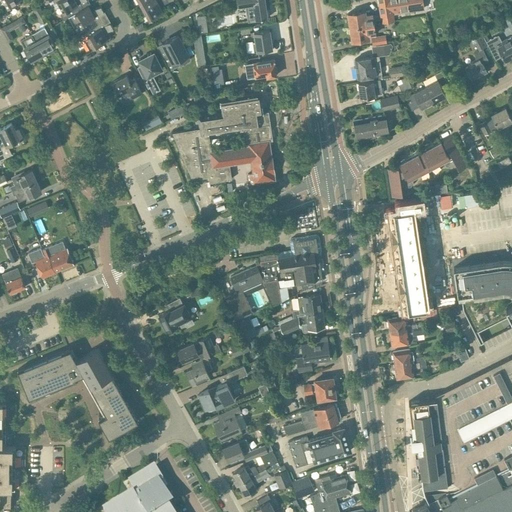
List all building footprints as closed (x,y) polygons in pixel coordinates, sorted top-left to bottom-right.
[(64,19),(69,16),(76,12),(82,9),(80,4),(86,0),(58,0),(65,11),(61,14),(64,19)] [(139,0),(144,8),(158,0),(139,0)] [(158,0),(144,8),(150,19),(164,12),(161,6),(172,0),(158,0)] [(237,0),(238,5),(246,4),(249,21),(256,19),(268,17),(268,16),(270,15),(269,10),(267,9),(265,0),(237,0)] [(378,0),(381,15),(387,14),(393,13),(423,8),(421,0),(378,0)] [(71,15),(69,16),(69,17),(75,28),(78,33),(88,27),(99,21),(108,16),(105,11),(104,11),(101,6),(92,11),(88,5),(82,9),(76,12),(71,15)] [(41,23),(42,22),(47,20),(40,6),(34,9),(41,23)] [(365,11),(348,13),(350,27),(374,23),(372,14),(366,15),(365,11)] [(205,15),(197,16),(199,32),(207,31),(205,15)] [(89,40),(85,42),(89,49),(108,39),(112,37),(109,31),(114,28),(111,23),(112,22),(108,16),(99,21),(89,27),(86,29),(89,34),(88,35),(87,36),(89,40)] [(21,24),(18,19),(6,25),(9,31),(21,24)] [(142,23),(136,26),(139,33),(146,30),(142,23)] [(374,23),(350,27),(352,41),(369,39),(369,34),(375,33),(374,23)] [(249,26),(240,28),(242,35),(251,33),(249,26)] [(45,27),(33,34),(44,53),(56,46),(49,34),(45,27)] [(258,51),(273,49),(270,30),(255,32),(258,51)] [(481,32),(469,38),(473,45),(479,42),(481,47),(488,44),(486,41),(481,32)] [(44,53),(33,34),(21,40),(25,47),(32,60),(44,53)] [(371,36),(372,45),(387,43),(385,34),(371,36)] [(506,61),(511,57),(511,36),(507,39),(502,42),(499,34),(486,41),(488,44),(495,59),(503,55),(506,61)] [(188,54),(179,35),(163,43),(169,54),(163,57),(170,71),(181,65),(178,60),(188,54)] [(198,67),(206,66),(203,47),(195,49),(198,67)] [(475,54),(478,59),(470,63),(471,65),(466,67),(472,79),(487,71),(483,64),(489,61),(483,50),(475,54)] [(163,69),(155,52),(139,59),(144,68),(139,70),(148,88),(151,87),(157,83),(156,80),(153,74),(163,69)] [(379,56),(374,56),(355,59),(358,78),(377,75),(382,74),(379,56)] [(247,64),(244,64),(247,79),(256,77),(267,75),(268,77),(277,75),(274,59),(254,62),(247,64)] [(212,66),(215,88),(222,87),(222,84),(224,83),(222,68),(219,68),(219,65),(212,66)] [(408,65),(389,68),(391,77),(409,74),(408,65)] [(426,86),(434,101),(446,95),(442,86),(448,83),(442,70),(435,74),(438,80),(426,86)] [(119,94),(128,90),(132,97),(146,90),(138,75),(130,79),(127,74),(112,82),(119,94)] [(411,87),(407,76),(396,81),(401,92),(411,87)] [(359,83),(361,98),(376,96),(376,95),(383,94),(380,80),(373,81),(373,80),(359,83)] [(422,108),(434,101),(426,86),(414,92),(406,97),(412,110),(421,105),(422,108)] [(240,162),(251,160),(264,158),(264,162),(273,161),(271,147),(259,148),(258,144),(251,145),(247,112),(253,112),(253,106),(263,105),(262,99),(261,93),(244,96),(240,97),(221,100),(223,113),(199,116),(200,128),(173,132),(193,179),(209,176),(210,182),(232,179),(230,164),(240,162)] [(193,101),(186,102),(189,109),(203,103),(201,93),(192,94),(193,101)] [(400,106),(397,95),(380,99),(383,110),(400,106)] [(186,112),(182,105),(176,108),(179,115),(186,112)] [(258,144),(259,148),(271,147),(270,140),(273,140),(269,112),(264,113),(264,112),(263,105),(253,106),(253,112),(247,112),(251,145),(258,144)] [(498,127),(498,128),(511,120),(511,111),(509,113),(507,107),(492,115),(493,117),(487,121),(486,119),(479,123),(485,135),(498,127)] [(389,132),(386,114),(354,120),(358,138),(365,136),(365,139),(376,137),(376,134),(389,132)] [(159,116),(142,123),(144,130),(161,123),(159,116)] [(0,129),(3,136),(0,137),(0,143),(7,157),(12,155),(7,145),(18,139),(19,140),(20,139),(23,137),(23,136),(25,135),(21,128),(19,129),(19,128),(15,130),(15,129),(12,122),(0,128),(0,129)] [(410,194),(409,187),(412,187),(414,183),(413,178),(444,161),(448,168),(457,163),(460,170),(469,165),(453,135),(435,145),(434,144),(407,159),(408,160),(400,164),(402,166),(399,167),(389,169),(393,197),(404,195),(410,194)] [(508,149),(504,142),(489,150),(493,158),(508,149)] [(508,155),(497,161),(501,167),(511,161),(508,155)] [(264,162),(264,158),(251,160),(253,173),(248,174),(249,182),(266,180),(267,181),(276,180),(273,161),(264,162)] [(11,186),(13,190),(37,179),(32,169),(12,178),(15,184),(11,186)] [(42,191),(37,179),(13,190),(15,195),(16,194),(19,201),(28,197),(28,198),(36,195),(35,194),(42,191)] [(434,185),(435,193),(447,191),(446,183),(434,185)] [(434,185),(424,187),(425,194),(435,192),(434,185)] [(396,209),(391,210),(392,219),(394,218),(395,224),(393,224),(394,233),(396,233),(397,238),(395,238),(396,247),(398,247),(399,252),(397,252),(397,254),(399,254),(400,259),(398,259),(399,268),(401,268),(402,273),(400,273),(401,282),(403,282),(404,287),(402,287),(403,296),(405,296),(406,301),(404,301),(405,310),(427,307),(412,208),(416,207),(416,205),(421,205),(421,199),(399,203),(395,204),(396,209)] [(44,200),(25,208),(29,216),(47,209),(44,200)] [(0,212),(2,217),(21,209),(17,201),(0,207),(0,212)] [(326,277),(324,263),(319,235),(317,233),(290,238),(292,250),(278,252),(260,255),(261,260),(261,263),(264,281),(278,279),(296,276),(295,268),(316,264),(316,265),(318,279),(326,277)] [(36,240),(27,245),(30,249),(38,245),(36,240)] [(50,246),(43,249),(46,256),(49,255),(56,271),(75,263),(68,247),(65,248),(62,241),(50,246)] [(12,262),(19,259),(13,247),(7,250),(12,262)] [(43,248),(29,253),(32,261),(36,260),(43,277),(56,271),(49,255),(46,256),(43,249),(43,248)] [(444,249),(429,251),(437,304),(452,302),(444,249)] [(500,260),(468,265),(454,267),(459,301),(462,300),(463,308),(480,342),(484,341),(478,330),(511,314),(511,316),(511,260),(507,260),(504,260),(500,260)] [(281,301),(278,279),(264,281),(261,263),(231,276),(238,292),(225,298),(233,316),(250,307),(243,290),(262,281),(273,305),(281,301)] [(316,264),(295,268),(296,276),(297,282),(318,279),(316,265),(316,264)] [(3,274),(7,282),(11,292),(26,286),(19,269),(12,272),(12,270),(3,274)] [(306,313),(323,311),(321,294),(304,296),(298,297),(299,309),(292,310),(293,320),(300,317),(299,315),(304,314),(306,313)] [(160,314),(167,329),(178,324),(177,323),(191,315),(185,303),(184,303),(180,296),(165,304),(168,310),(160,314)] [(437,308),(438,315),(450,314),(449,306),(436,307),(437,308)] [(420,311),(421,320),(438,318),(438,315),(437,308),(420,311)] [(308,332),(309,332),(310,331),(310,330),(310,329),(326,327),(323,311),(306,313),(304,314),(299,315),(300,317),(293,320),(281,325),(284,334),(301,327),(301,325),(302,325),(303,331),(304,332),(305,332),(306,333),(308,332)] [(255,327),(250,315),(235,321),(240,333),(255,327)] [(417,324),(412,324),(407,325),(405,316),(389,319),(391,332),(418,328),(417,324)] [(452,321),(444,323),(446,332),(456,330),(455,328),(453,320),(452,321)] [(415,334),(424,333),(423,327),(418,328),(391,332),(393,345),(410,342),(417,341),(415,334)] [(451,345),(461,342),(459,333),(448,336),(451,345)] [(319,341),(302,344),(304,356),(295,357),(298,372),(312,370),(311,361),(331,358),(327,335),(318,337),(319,341)] [(204,352),(206,357),(221,350),(218,343),(213,345),(210,336),(197,341),(198,342),(194,343),(178,349),(183,361),(204,352)] [(235,356),(251,350),(247,340),(231,347),(235,356)] [(99,417),(109,435),(138,419),(112,373),(114,372),(99,345),(77,358),(70,346),(63,349),(64,353),(27,367),(26,364),(19,367),(30,395),(74,377),(74,376),(82,373),(90,386),(92,385),(107,413),(99,417)] [(469,358),(465,347),(457,350),(461,362),(469,358)] [(396,365),(413,362),(426,360),(425,356),(412,358),(411,349),(394,351),(396,365)] [(263,351),(257,353),(260,359),(266,357),(263,351)] [(208,356),(199,360),(192,363),(193,367),(188,370),(193,383),(209,376),(207,371),(213,368),(208,356)] [(511,511),(511,356),(436,394),(436,397),(410,401),(416,442),(421,477),(424,476),(426,486),(430,492),(434,499),(433,500),(432,500),(408,511),(511,511)] [(414,369),(426,367),(426,360),(413,362),(396,365),(398,378),(415,375),(414,369)] [(244,366),(227,373),(231,381),(248,374),(244,366)] [(316,379),(317,384),(319,398),(336,396),(334,377),(316,379)] [(270,393),(278,390),(273,379),(265,382),(270,393)] [(228,381),(218,385),(218,384),(210,387),(210,388),(200,393),(206,407),(216,403),(218,407),(236,399),(228,381)] [(313,392),(318,391),(317,384),(312,384),(312,383),(304,384),(305,395),(313,394),(313,392)] [(262,396),(266,404),(273,401),(270,393),(262,396)] [(5,510),(11,510),(12,488),(16,488),(16,446),(0,445),(0,441),(6,442),(6,400),(0,400),(0,511),(5,511),(5,510)] [(283,426),(286,435),(320,425),(320,426),(341,420),(336,405),(335,406),(334,402),(314,408),(299,412),(302,420),(283,426)] [(216,422),(218,429),(222,437),(242,429),(236,414),(242,412),(240,406),(226,411),(229,417),(216,422)] [(269,424),(281,419),(279,414),(267,419),(269,424)] [(316,460),(341,452),(342,453),(352,450),(345,426),(334,429),(335,432),(309,440),(307,436),(289,441),(297,467),(316,461),(316,460)] [(223,447),(229,460),(243,454),(246,461),(273,450),(270,442),(251,450),(246,438),(239,441),(223,447)] [(240,482),(240,483),(266,469),(278,461),(272,450),(260,455),(264,463),(256,468),(255,465),(250,468),(248,465),(245,466),(234,472),(240,482)] [(266,469),(240,483),(247,495),(258,488),(255,483),(262,479),(262,478),(269,474),(268,473),(266,469)] [(168,511),(172,508),(168,502),(173,499),(176,497),(171,488),(167,491),(154,470),(147,475),(146,473),(135,480),(136,481),(129,486),(137,498),(134,500),(133,497),(109,511),(168,511)] [(274,475),(279,488),(292,483),(287,470),(278,473),(274,475)] [(319,491),(310,495),(313,502),(317,500),(322,509),(315,511),(340,511),(341,511),(336,497),(352,492),(346,473),(337,476),(336,473),(330,474),(315,479),(319,491)] [(315,490),(309,475),(292,482),(299,497),(315,490)] [(254,511),(271,511),(275,510),(269,501),(271,499),(268,494),(257,500),(260,505),(255,508),(256,511),(254,511)]
